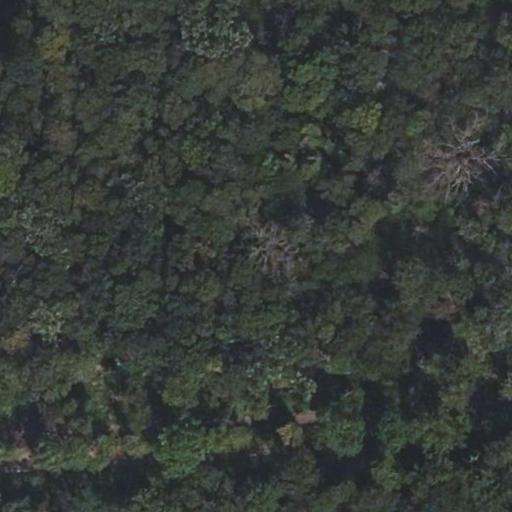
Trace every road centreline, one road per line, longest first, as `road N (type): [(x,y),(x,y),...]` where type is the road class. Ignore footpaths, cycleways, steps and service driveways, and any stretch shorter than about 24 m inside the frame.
road 1 (unclassified): [(0,459),(511,425)]
road 2 (unclassified): [(511,399),(0,432)]
